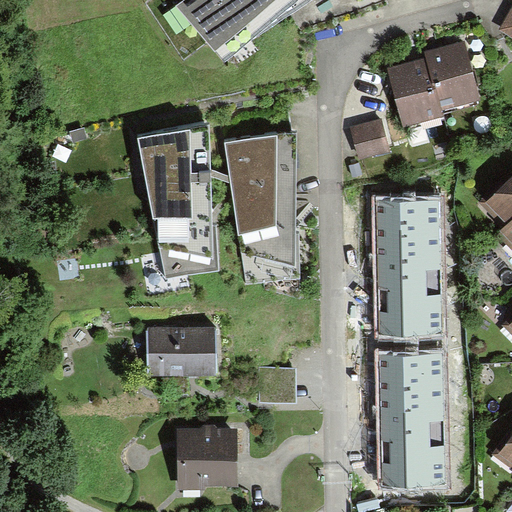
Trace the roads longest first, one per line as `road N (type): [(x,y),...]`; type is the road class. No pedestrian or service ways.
road 1 (residential): [(337,511),(330,60),(369,22),(440,0)]
road 2 (track): [(89,511),(47,493),(0,431)]
